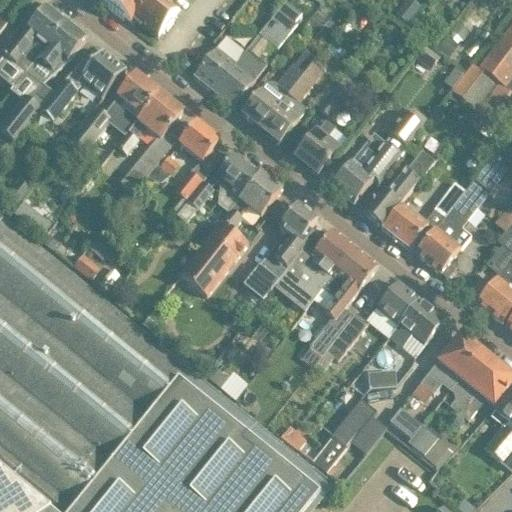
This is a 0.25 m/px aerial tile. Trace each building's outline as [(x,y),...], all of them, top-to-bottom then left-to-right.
[(139,29),(139,30),(140,30),(143,27),(155,37),(154,38),(158,41),(166,32),(167,33),(173,25),(172,24),(180,15),(179,14),(175,18),(168,13),(173,7),(164,0),(105,0),(102,4),(109,9),(108,10),(123,22),(124,21),(130,26),(134,22),(141,27),(139,29)] [(408,26),(421,9),(408,0),(407,0),(395,16),(408,26)] [(268,26),(259,38),(277,53),(297,28),(295,26),(302,17),(286,5),(268,26)] [(26,75),(45,51),(67,24),(46,8),(37,20),(35,18),(22,33),(3,56),(16,67),(26,75)] [(78,52),(87,41),(67,24),(45,51),(26,75),(30,78),(36,70),(50,81),(65,67),(66,67),(78,52)] [(470,33),(458,24),(451,33),(462,42),(470,33)] [(511,26),(478,71),(472,67),(451,94),(499,132),(511,115),(511,26)] [(227,39),(216,53),(195,79),(214,95),(235,68),(246,55),(227,39)] [(425,49),(416,62),(431,73),(440,60),(425,49)] [(260,93),(241,117),(260,132),(312,68),(317,60),(308,52),(295,69),(293,68),(276,87),(274,85),(271,85),(266,86),(260,93)] [(102,103),(126,72),(103,53),(90,69),(82,63),(65,84),(65,83),(40,114),(53,125),(78,94),(74,91),(79,85),(102,103)] [(255,62),(246,55),(235,68),(214,95),(233,110),(255,83),(254,83),(259,76),(264,70),(255,62)] [(279,148),(292,132),(298,124),(304,116),(304,112),(303,109),(299,106),(323,77),(312,68),(260,132),(279,148)] [(96,111),(66,148),(82,161),(112,123),(111,123),(115,118),(130,130),(159,96),(136,77),(108,112),(104,117),(96,111)] [(313,105),(317,108),(330,91),(327,88),(313,105)] [(337,89),(333,93),(330,91),(317,108),(319,110),(318,111),(329,120),(348,97),(337,89)] [(171,129),(183,115),(159,96),(130,130),(115,149),(127,159),(139,144),(136,141),(145,131),(157,141),(121,186),(131,194),(134,196),(146,181),(157,167),(162,161),(177,142),(174,139),(168,134),(169,134),(172,130),(171,129)] [(26,99),(0,130),(0,132),(14,144),(41,111),(26,99)] [(389,135),(392,137),(385,146),(364,173),(352,163),(351,164),(344,174),(331,189),(354,208),(366,192),(373,183),(374,183),(378,186),(400,157),(401,158),(407,150),(407,149),(423,129),(405,115),(389,135)] [(296,161),(317,178),(338,153),(337,153),(347,141),(335,132),(336,132),(325,124),(316,136),(296,161)] [(202,167),(220,144),(196,125),(178,147),(202,167)] [(385,188),(382,192),(363,215),(383,230),(401,207),(436,164),(422,153),(392,189),(390,187),(385,188)] [(498,164),(503,157),(497,153),(466,194),(450,214),(434,234),(428,241),(415,257),(441,277),(448,282),(458,269),(451,264),(453,262),(461,252),(471,240),(462,233),(463,232),(462,232),(490,195),(507,171),(498,164)] [(260,176),(235,156),(214,183),(221,189),(220,190),(218,206),(229,215),(231,212),(238,204),(260,176)] [(172,179),(180,168),(169,160),(166,164),(162,161),(157,167),(172,179)] [(179,216),(203,185),(190,174),(180,186),(174,194),(183,201),(176,209),(174,212),(179,216)] [(270,210),(282,194),(260,176),(238,204),(246,210),(260,222),(270,210)] [(214,194),(203,185),(179,216),(178,218),(186,225),(197,213),(198,213),(214,194)] [(450,214),(466,194),(455,186),(440,205),(450,214)] [(24,204),(14,216),(42,239),(52,227),(24,204)] [(309,233),(318,222),(298,206),(285,222),(278,231),(286,237),(273,253),(248,284),(267,299),(303,253),(315,237),(309,233)] [(428,228),(424,225),(401,207),(383,230),(410,252),(422,236),(428,229),(428,228)] [(243,222),(240,219),(231,212),(229,215),(180,278),(206,299),(247,249),(232,236),(243,222)] [(0,511),(307,511),(317,500),(323,505),(335,490),(293,458),(0,218),(0,511)] [(511,226),(497,244),(502,248),(511,256),(511,226)] [(314,303),(323,292),(355,252),(332,234),(311,260),(322,268),(302,293),(314,303)] [(116,261),(96,242),(88,251),(102,263),(105,259),(112,265),(116,261)] [(378,270),(355,252),(323,292),(335,302),(324,316),(332,322),(309,350),(310,350),(302,362),(313,371),(326,354),(353,319),(344,312),(378,270)] [(84,260),(75,270),(90,282),(99,272),(84,260)] [(111,271),(98,286),(106,293),(119,278),(111,271)] [(511,283),(511,284),(502,276),(489,291),(477,307),(502,327),(511,314),(511,283)] [(376,312),(397,330),(419,303),(397,286),(376,312)] [(390,339),(403,350),(415,360),(424,350),(445,324),(419,303),(397,330),(390,339)] [(354,320),(353,319),(326,354),(338,364),(369,326),(356,316),(354,320)] [(468,343),(465,345),(461,342),(459,344),(456,342),(444,358),(420,388),(432,398),(441,387),(450,393),(481,354),(468,343)] [(481,354),(450,393),(454,397),(455,402),(449,410),(459,418),(499,368),(481,354)] [(493,411),(504,397),(511,387),(511,378),(499,368),(459,418),(468,425),(485,404),(493,411)] [(213,370),(206,378),(220,390),(227,382),(213,370)] [(511,394),(505,403),(495,415),(508,425),(504,431),(487,452),(502,465),(511,452),(511,394)] [(263,416),(240,396),(235,403),(257,422),(263,416)] [(312,465),(327,477),(346,451),(350,446),(370,421),(371,420),(375,415),(361,403),(312,465)] [(390,424),(410,441),(421,428),(401,411),(390,424)] [(281,441),(297,454),(311,436),(301,427),(295,433),(290,429),(281,441)] [(438,442),(421,429),(421,428),(410,441),(411,442),(408,446),(424,459),(438,442)] [(444,437),(437,444),(424,460),(435,469),(448,453),(452,457),(459,449),(444,437)]
